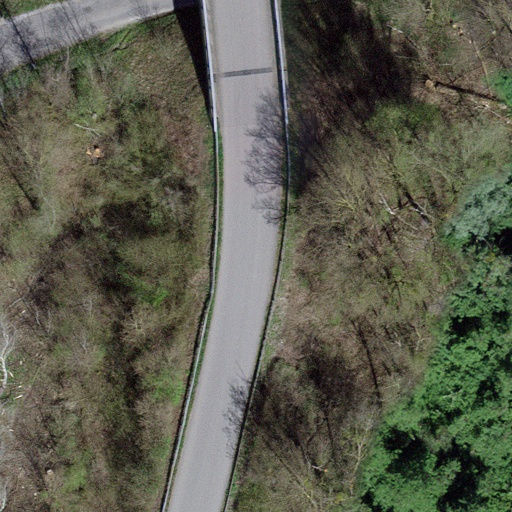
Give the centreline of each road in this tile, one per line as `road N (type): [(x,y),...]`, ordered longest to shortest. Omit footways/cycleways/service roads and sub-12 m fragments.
road 1 (unclassified): [(195,511),(243,295),(251,212),(238,0)]
road 2 (track): [(142,0),(0,48)]
